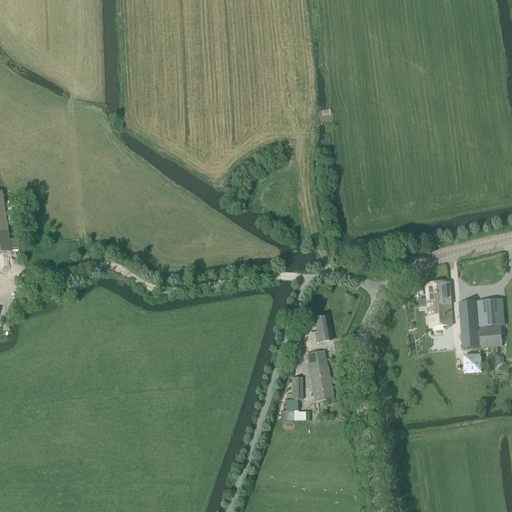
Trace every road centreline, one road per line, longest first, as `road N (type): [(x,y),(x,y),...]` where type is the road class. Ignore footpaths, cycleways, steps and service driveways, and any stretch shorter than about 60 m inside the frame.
road 1 (unclassified): [(382,295),(331,273),(308,284),(230,511)]
road 2 (tertiary): [(379,511),(359,378),(364,336),(382,295)]
road 3 (tertiary): [(382,295),(427,259),(511,236)]
